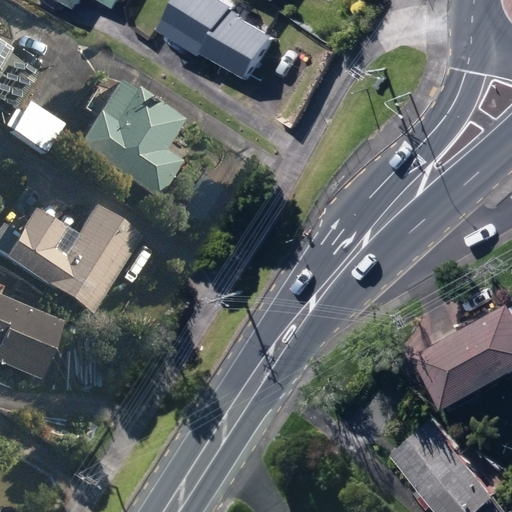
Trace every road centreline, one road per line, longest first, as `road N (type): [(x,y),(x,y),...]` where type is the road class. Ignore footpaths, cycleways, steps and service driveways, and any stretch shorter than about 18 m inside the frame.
road 1 (secondary): [(173,511),(310,306),(365,242)]
road 2 (secondary): [(365,242),(417,149),(455,103),(473,34)]
road 3 (secondary): [(511,143),(465,185),(365,242)]
